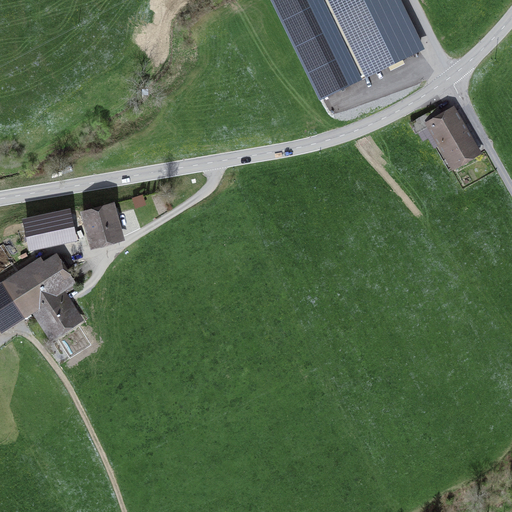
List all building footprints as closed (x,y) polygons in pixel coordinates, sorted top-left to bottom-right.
[(270,0),(319,100),(424,49),(400,0),(270,0)] [(449,170),(457,166),(455,163),(475,152),(452,113),(443,118),(437,108),(411,123),(416,133),(420,131),(424,139),(432,134),(441,151),(439,152),(449,170)] [(117,238),(109,207),(86,214),(94,244),(117,238)] [(67,212),(26,220),(31,243),(71,234),(67,212)] [(54,255),(40,264),(39,261),(1,286),(19,314),(34,304),(53,333),(75,319),(57,292),(63,288),(66,292),(75,287),(54,255)]
